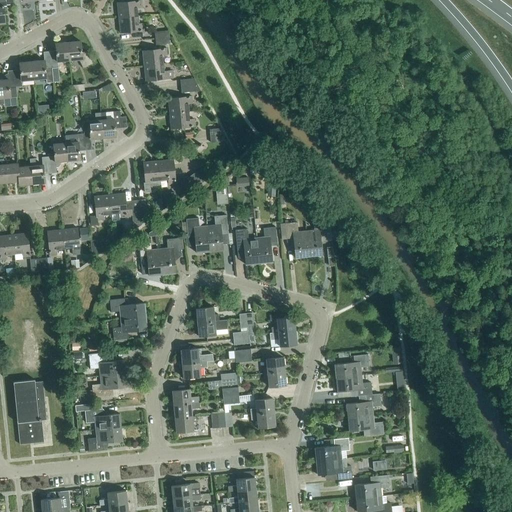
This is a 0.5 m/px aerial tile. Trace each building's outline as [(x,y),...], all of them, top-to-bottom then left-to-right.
[(117,3),(118,18),(138,16),(137,8),(141,7),(141,0),(117,3)] [(138,24),(138,16),(118,18),(120,33),(144,30),(143,23),(138,24)] [(170,43),(169,37),(155,38),(156,45),(170,43)] [(80,41),(68,42),(70,61),(79,60),(83,68),(92,63),(92,58),(88,52),(82,52),(80,41)] [(57,62),(70,61),(68,42),(55,43),(56,51),(50,51),(52,68),(53,83),(52,68),(58,68),(57,62)] [(142,51),(144,66),(163,64),(162,56),(167,55),(166,48),(142,51)] [(52,68),(50,51),(43,52),(44,60),(32,62),(34,80),(46,79),(47,83),(53,83),(52,68)] [(34,80),(32,62),(19,63),(20,70),(14,70),(16,87),(17,97),(16,87),(22,86),(22,81),(34,80)] [(173,71),(169,71),(164,71),(163,64),(144,66),(145,81),(174,78),(173,71)] [(16,87),(14,70),(8,71),(8,79),(0,80),(0,104),(4,104),(3,98),(17,97),(16,87)] [(197,84),(194,78),(180,79),(181,86),(197,84)] [(201,91),(197,84),(181,86),(181,93),(201,91)] [(168,98),(169,113),(189,112),(188,104),(192,103),(192,96),(168,98)] [(114,119),(106,119),(106,112),(100,112),(103,138),(116,137),(115,128),(121,127),(119,111),(113,111),(114,119)] [(103,138),(100,112),(95,113),(95,120),(89,121),(83,121),(84,133),(85,150),(92,149),(91,139),(103,138)] [(189,119),(189,112),(169,113),(171,128),(195,126),(194,119),(189,119)] [(27,129),(29,132),(37,127),(34,123),(27,129)] [(224,135),(220,128),(209,129),(210,143),(225,142),(224,135)] [(85,150),(84,133),(77,134),(78,142),(71,142),(71,135),(65,135),(65,143),(66,143),(67,160),(80,159),(79,151),(85,150)] [(66,143),(65,143),(53,144),(54,156),(52,156),(52,152),(47,153),(48,156),(50,173),(56,172),(55,162),(67,160),(66,143)] [(48,156),(42,157),(42,164),(36,165),(35,158),(29,158),(30,166),(32,183),(44,182),(44,173),(50,173),(48,156)] [(17,167),(18,167),(17,163),(10,164),(9,159),(4,160),(6,182),(19,181),(17,167)] [(173,159),(158,161),(160,180),(168,179),(168,184),(176,183),(173,159)] [(160,180),(158,161),(143,162),(145,186),(153,185),(152,181),(160,180)] [(249,170),(244,164),(234,172),(238,177),(249,170)] [(30,166),(18,167),(17,167),(19,181),(19,185),(32,183),(30,166)] [(199,185),(197,182),(199,180),(194,173),(189,176),(182,177),(184,191),(187,190),(188,192),(199,185)] [(141,221),(139,200),(125,201),(124,193),(109,195),(111,214),(119,213),(119,218),(127,217),(132,216),(132,215),(134,214),(134,222),(141,221)] [(111,214),(109,195),(94,196),(96,215),(90,216),(91,225),(98,225),(98,220),(103,219),(103,215),(111,214)] [(146,199),(139,200),(141,221),(148,220),(146,199)] [(228,229),(226,215),(214,216),(215,225),(207,226),(210,251),(223,250),(221,230),(228,229)] [(210,251),(207,226),(199,227),(198,218),(186,219),(187,234),(194,233),(196,252),(210,251)] [(320,235),(327,235),(325,220),(313,221),(314,230),(306,231),(309,256),(322,255),(320,235)] [(309,256),(306,231),(298,232),(297,222),(285,223),(286,239),(293,238),(295,258),(309,256)] [(77,227),(62,229),(64,248),(72,247),(73,252),(80,251),(77,227)] [(80,228),(81,237),(90,236),(89,227),(80,228)] [(270,242),(277,241),(276,227),(263,228),(264,237),(256,238),(259,263),(272,262),(270,242)] [(64,248),(62,229),(47,231),(50,255),(57,254),(56,249),(64,248)] [(259,263),(256,238),(248,239),(247,229),(235,230),(237,245),(243,245),(245,264),(259,263)] [(27,233),(12,234),(14,254),(22,253),(23,257),(30,257),(27,233)] [(14,254),(12,234),(0,235),(0,259),(7,259),(6,254),(14,254)] [(180,252),(180,249),(179,238),(166,239),(167,248),(159,249),(162,274),(176,273),(173,253),(180,252)] [(162,274),(159,249),(151,250),(151,241),(138,242),(140,257),(147,256),(149,275),(162,274)] [(48,268),(47,258),(47,257),(40,258),(42,272),(48,272),(48,268)] [(42,272),(40,258),(34,259),(35,273),(42,272)] [(71,268),(79,268),(78,260),(70,261),(71,268)] [(124,298),(110,299),(111,312),(120,311),(121,319),(146,316),(144,303),(125,305),(124,298)] [(196,308),(197,322),(219,320),(218,314),(214,315),(213,307),(196,308)] [(247,327),(246,313),(239,314),(240,328),(247,327)] [(252,313),(246,313),(247,327),(248,331),(249,331),(249,335),(254,335),(252,313)] [(147,330),(146,316),(121,319),(121,327),(112,327),(114,340),(128,338),(128,331),(147,330)] [(277,318),(277,326),(271,327),(272,332),(272,333),(295,330),(294,316),(277,318)] [(226,320),(219,320),(197,322),(198,336),(228,333),(226,320)] [(249,331),(248,331),(247,327),(240,328),(241,332),(233,333),(233,339),(249,337),(249,335),(249,331)] [(296,344),(295,330),(272,333),(272,332),(269,333),(270,340),(279,339),(279,346),(296,344)] [(212,353),(198,355),(198,348),(181,350),(182,364),(213,360),(212,353)] [(334,364),(336,378),(361,375),(360,367),(369,366),(368,354),(353,356),(354,362),(334,364)] [(99,368),(100,376),(125,373),(124,360),(104,362),(103,355),(89,356),(90,369),(99,368)] [(400,355),(392,356),(393,364),(401,363),(400,355)] [(266,359),(267,368),(262,368),(263,373),(284,371),(283,357),(266,359)] [(200,368),(207,367),(215,366),(214,360),(213,360),(182,364),(183,377),(200,376),(200,368)] [(286,385),(284,371),(263,373),(263,378),(268,377),(269,386),(286,385)] [(127,386),(125,373),(100,376),(101,384),(92,385),(93,397),(108,395),(107,389),(127,386)] [(362,383),(361,375),(336,378),(337,391),(350,390),(351,396),(358,396),(372,394),(371,382),(362,383)] [(238,384),(237,378),(221,380),(208,381),(209,389),(217,388),(219,386),(238,384)] [(42,420),(46,419),(43,381),(35,382),(35,379),(13,381),(17,422),(20,444),(44,442),(42,420)] [(172,390),(173,404),(190,403),(199,402),(199,396),(190,397),(189,389),(172,390)] [(377,394),(372,394),(358,396),(359,402),(346,404),(348,417),(373,414),(372,406),(381,406),(380,393),(377,394)] [(239,403),(239,396),(223,397),(223,404),(239,403)] [(255,400),(256,408),(250,409),(250,414),(274,412),(272,398),(255,400)] [(191,409),(196,408),(200,408),(199,402),(190,403),(173,404),(175,418),(192,416),(191,409)] [(120,413),(107,415),(100,415),(99,409),(85,410),(86,422),(95,421),(96,429),(121,427),(120,413)] [(231,412),(224,413),(226,427),(233,426),(231,412)] [(275,426),(274,412),(250,414),(251,420),(257,419),(258,427),(275,426)] [(219,427),(218,413),(211,414),(212,428),(219,427)] [(226,427),(224,413),(218,413),(219,427),(226,427)] [(374,422),(373,414),(348,417),(349,430),(368,428),(369,435),(384,434),(383,421),(374,422)] [(193,430),(192,422),(197,422),(197,416),(192,416),(175,418),(176,432),(193,430)] [(122,440),(121,427),(96,429),(97,437),(88,438),(89,450),(107,449),(108,442),(122,440)] [(315,448),(316,461),(341,459),(340,451),(349,450),(348,438),(333,439),(334,446),(315,448)] [(404,451),(403,445),(388,446),(388,453),(404,451)] [(342,467),(341,459),(316,461),(317,474),(337,473),(337,479),(352,478),(351,466),(342,467)] [(374,461),(375,469),(385,468),(384,460),(374,461)] [(389,487),(388,478),(388,475),(373,476),(374,483),(354,485),(356,498),(381,496),(380,488),(389,487)] [(228,492),(237,491),(237,490),(256,488),(254,477),(236,479),(237,485),(228,486),(228,492)] [(171,485),(173,497),(191,495),(200,494),(199,487),(199,482),(171,485)] [(257,500),(256,488),(237,490),(237,491),(238,497),(229,498),(230,503),(239,502),(257,500)] [(68,490),(57,491),(58,497),(41,499),(42,511),(61,509),(61,508),(70,508),(68,496),(68,490)] [(100,505),(109,504),(127,502),(126,490),(107,492),(108,499),(99,500),(100,505)] [(201,499),(200,494),(191,495),(173,497),(174,508),(192,506),(192,500),(201,499)] [(391,511),(391,503),(387,503),(386,495),(381,496),(356,498),(357,511),(377,510),(376,511),(391,511)] [(252,511),(258,511),(257,500),(239,502),(239,508),(230,509),(230,511),(252,511)] [(128,511),(127,502),(109,504),(109,510),(100,511),(128,511)]
